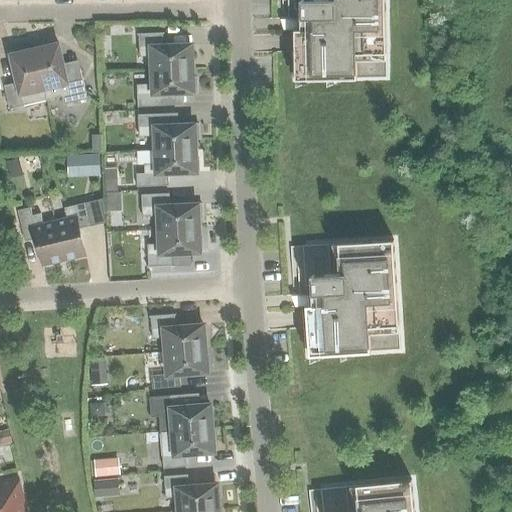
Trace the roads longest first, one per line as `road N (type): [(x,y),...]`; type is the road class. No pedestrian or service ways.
road 1 (residential): [(252,286),(241,13)]
road 2 (residential): [(252,286),(0,301)]
road 3 (residential): [(241,13),(0,16)]
road 4 (residential): [(267,511),(252,286)]
